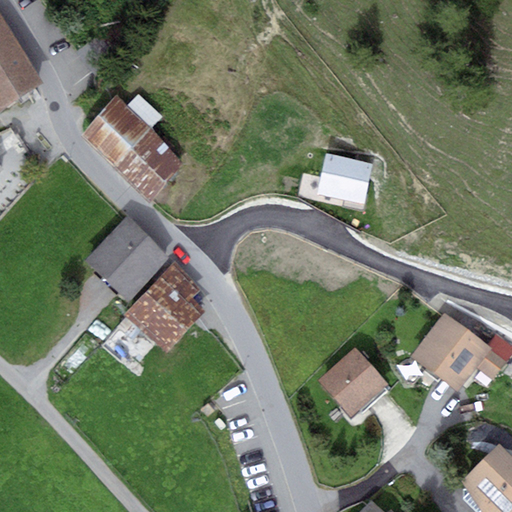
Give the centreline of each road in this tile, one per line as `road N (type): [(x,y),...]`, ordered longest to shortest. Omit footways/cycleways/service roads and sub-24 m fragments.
road 1 (tertiary): [(2,0),(54,87),(66,134),(207,272),(246,335),(310,511)]
road 2 (track): [(207,272),(246,226),(274,221),(511,301)]
road 3 (track): [(141,511),(0,364)]
